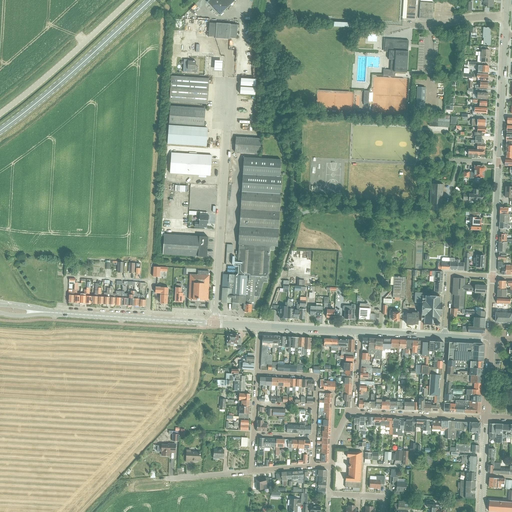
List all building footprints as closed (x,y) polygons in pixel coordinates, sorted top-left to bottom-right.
[(209,0),(207,2),(219,16),(235,0),(209,0)] [(407,0),(406,19),(416,19),(416,0),(407,0)] [(420,2),(419,18),(433,19),(434,3),(420,2)] [(215,37),(216,23),(209,23),(208,37),(215,37)] [(229,39),(229,38),(230,24),(216,23),(215,37),(215,38),(229,39)] [(408,41),(402,40),(402,41),(389,40),(390,39),(384,39),(384,43),(385,43),(384,48),(385,48),(385,50),(387,50),(387,51),(389,51),(388,60),(391,60),(390,70),(383,70),(383,76),(394,77),(394,72),(407,73),(408,52),(408,51),(408,41)] [(479,56),(481,56),(489,57),(490,50),(486,50),(486,47),(481,47),(481,50),(482,50),(482,52),(479,52),(479,56)] [(469,65),(478,66),(485,66),(485,63),(489,63),(489,57),(481,56),(481,62),(469,62),(469,65)] [(183,72),(197,73),(198,67),(196,66),(196,62),(188,61),(188,60),(184,60),(183,72)] [(222,61),(214,61),(214,71),(222,71),(222,61)] [(478,66),(478,74),(488,75),(488,72),(489,72),(489,66),(485,66),(478,66)] [(482,81),(482,82),(488,83),(488,81),(488,75),(478,74),(473,74),(473,77),(481,78),(481,80),(482,81)] [(169,101),(207,104),(209,79),(171,76),(169,101)] [(417,107),(424,108),(425,88),(417,88),(417,107)] [(477,99),(487,100),(488,93),(481,92),(481,89),(476,89),(475,95),(477,95),(477,99)] [(169,125),(204,127),(205,109),(170,106),(169,125)] [(487,108),(472,107),(470,107),(470,110),(473,110),(472,115),(481,115),(481,113),(486,114),(487,108)] [(429,126),(449,127),(450,116),(445,116),(445,118),(430,117),(429,126)] [(169,125),(167,144),(206,146),(207,128),(204,128),(203,128),(169,125)] [(475,127),(475,130),(477,130),(477,133),(475,133),(474,136),(483,136),(483,133),(486,133),(486,127),(475,127)] [(212,144),(221,144),(222,131),(218,131),(218,136),(212,136),(212,144)] [(235,152),(260,154),(261,139),(236,137),(235,152)] [(477,145),(477,150),(485,150),(485,144),(484,144),(484,141),(482,141),(482,137),(472,137),(472,138),(475,138),(475,145),(477,145)] [(468,152),(468,155),(474,155),(474,156),(474,157),(477,158),(477,156),(480,157),(484,158),(484,156),(485,150),(477,150),(468,149),(468,152)] [(171,153),(170,173),(210,176),(211,156),(171,153)] [(237,274),(234,274),(233,295),(246,296),(245,300),(254,300),(254,296),(257,296),(256,300),(259,300),(259,297),(263,283),(267,283),(267,279),(264,278),(264,277),(268,277),(270,250),(274,251),(274,247),(277,247),(282,177),(280,177),(281,160),(244,158),(238,244),(239,244),(237,274)] [(485,170),(485,168),(484,167),(484,166),(475,166),(475,172),(474,172),(474,173),(472,173),(472,172),(464,172),(464,177),(469,177),(469,178),(475,178),(475,177),(479,177),(481,178),(483,177),(484,171),(485,170)] [(430,210),(442,211),(444,185),(431,184),(430,210)] [(469,201),(482,201),(482,194),(478,194),(478,189),(473,189),(473,191),(474,191),(474,194),(464,194),(463,200),(469,200),(469,201)] [(191,194),(190,209),(209,211),(210,195),(191,194)] [(205,224),(208,224),(208,220),(209,220),(209,216),(208,216),(208,215),(199,214),(199,223),(195,223),(194,227),(205,228),(205,224)] [(501,216),(501,222),(510,223),(511,222),(511,217),(511,218),(511,214),(503,214),(503,216),(501,216)] [(482,229),(482,225),(481,225),(481,219),(476,218),(472,217),(471,221),(470,221),(470,223),(469,223),(469,224),(471,225),(471,229),(481,230),(481,229),(482,229)] [(501,229),(501,234),(507,235),(508,235),(508,231),(506,231),(506,229),(508,229),(509,225),(510,225),(511,225),(511,222),(510,223),(501,222),(500,229),(501,229)] [(163,254),(198,257),(207,257),(208,237),(199,236),(199,237),(164,234),(163,254)] [(509,242),(509,243),(511,242),(511,239),(510,240),(510,239),(507,239),(507,235),(501,234),(500,234),(500,242),(508,243),(508,242),(509,242)] [(500,251),(500,255),(499,255),(499,260),(507,261),(508,243),(500,242),(499,251),(500,251)] [(476,267),(484,267),(485,256),(476,255),(476,258),(475,258),(475,261),(476,261),(476,267)] [(438,269),(449,270),(450,262),(450,258),(443,258),(442,259),(442,261),(438,261),(438,269)] [(450,262),(449,270),(463,271),(463,263),(459,262),(459,260),(454,260),(454,259),(450,258),(450,262)] [(502,275),(511,275),(511,269),(511,265),(503,265),(503,271),(502,275)] [(197,275),(190,275),(189,299),(193,299),(193,300),(203,300),(208,300),(209,276),(208,276),(209,271),(197,271),(197,275)] [(433,283),(435,283),(442,283),(443,272),(432,271),(432,276),(433,276),(433,283)] [(245,304),(245,300),(246,296),(233,295),(234,274),(227,273),(227,274),(223,274),(221,297),(225,297),(225,303),(231,303),(232,303),(232,309),(237,310),(239,309),(239,303),(241,303),(241,304),(243,304),(245,304)] [(393,297),(405,298),(405,278),(394,277),(393,297)] [(467,291),(468,285),(464,285),(465,279),(454,278),(453,279),(452,295),(454,295),(464,295),(464,291),(467,291)] [(499,281),(498,289),(507,290),(507,288),(506,288),(506,281),(499,281)] [(184,299),(184,296),(183,296),(183,293),(181,293),(182,284),(176,283),(175,302),(183,302),(183,299),(184,299)] [(442,283),(435,283),(434,291),(430,291),(430,294),(440,294),(440,292),(441,292),(442,283)] [(474,285),(468,285),(467,291),(474,292),(474,293),(486,294),(487,286),(474,285)] [(155,288),(155,293),(161,293),(160,295),(160,304),(164,304),(167,304),(167,296),(167,294),(168,294),(168,289),(168,288),(155,288)] [(497,297),(497,298),(509,299),(509,297),(507,297),(507,294),(511,293),(511,290),(507,290),(498,289),(498,297),(497,297)] [(422,303),(422,307),(421,321),(424,321),(424,324),(439,325),(439,316),(441,316),(442,303),(441,303),(441,301),(440,301),(440,297),(428,296),(428,294),(415,293),(415,302),(422,303)] [(464,296),(464,295),(454,295),(454,309),(463,309),(464,296)] [(254,300),(245,300),(245,304),(244,304),(244,309),(245,309),(245,312),(251,313),(252,309),(255,309),(255,305),(254,304),(254,300)] [(279,318),(287,318),(288,303),(285,303),(285,307),(280,306),(280,309),(278,309),(278,313),(280,313),(279,318)] [(331,303),(328,303),(324,303),(324,309),(327,310),(326,318),(330,318),(330,319),(333,319),(333,318),(334,318),(335,310),(330,309),(331,303)] [(361,305),(360,305),(359,319),(375,320),(375,318),(379,318),(379,310),(374,310),(374,309),(372,309),(372,307),(368,303),(366,304),(361,304),(361,305)] [(354,319),(355,305),(351,304),(351,307),(344,306),(343,307),(343,310),(344,310),(345,311),(345,319),(351,319),(351,318),(354,319)] [(497,304),(496,322),(511,322),(511,313),(507,314),(507,310),(508,304),(497,304)] [(462,310),(462,314),(466,314),(475,314),(475,318),(485,318),(485,312),(475,311),(471,311),(462,310)] [(399,321),(400,312),(395,312),(395,311),(390,311),(389,319),(392,320),(394,320),(394,321),(395,321),(395,322),(397,322),(398,321),(399,321)] [(421,321),(421,313),(413,313),(412,314),(407,314),(407,325),(412,325),(412,324),(417,324),(418,321),(421,321)] [(485,318),(475,318),(474,318),(473,327),(468,327),(462,327),(462,332),(483,333),(484,332),(485,318)] [(228,335),(227,346),(229,346),(230,346),(230,344),(233,345),(233,343),(237,344),(237,345),(241,345),(241,339),(238,339),(238,335),(237,335),(237,334),(235,334),(234,335),(233,335),(228,335)] [(279,336),(273,336),(262,335),(262,343),(260,370),(266,370),(267,364),(272,365),(272,362),(272,355),(269,355),(269,350),(268,350),(268,348),(272,348),(272,353),(274,353),(275,348),(279,348),(279,336)] [(368,353),(374,354),(374,359),(378,359),(381,359),(382,357),(382,349),(382,339),(369,338),(369,345),(368,351),(368,353)] [(324,347),(331,347),(331,339),(324,339),(324,344),(322,344),(321,352),(324,352),(324,347)] [(341,347),(341,355),(353,356),(354,340),(338,339),(338,347),(341,347)] [(385,349),(390,349),(391,349),(391,340),(382,339),(382,349),(382,357),(383,357),(383,356),(384,356),(384,352),(385,352),(385,349)] [(400,340),(391,340),(391,349),(390,350),(394,350),(394,348),(399,348),(399,349),(398,349),(397,353),(399,353),(399,348),(400,340)] [(432,357),(434,357),(435,351),(435,342),(422,341),(422,342),(423,342),(422,351),(422,357),(429,357),(429,351),(433,352),(433,353),(432,353),(432,357)] [(444,343),(435,342),(435,351),(443,351),(444,343)] [(449,342),(448,351),(448,360),(454,361),(483,362),(484,344),(449,342)] [(240,355),(246,349),(243,347),(238,353),(240,355)] [(239,369),(243,369),(253,370),(254,357),(253,356),(253,354),(248,353),(248,356),(246,356),(246,359),(243,359),(243,362),(239,362),(239,369)] [(361,368),(372,368),(372,365),(369,365),(370,357),(368,357),(368,353),(362,353),(361,368)] [(473,368),(482,368),(483,368),(483,362),(454,361),(448,360),(447,367),(454,367),(470,368),(473,368)] [(428,367),(428,374),(440,375),(441,375),(442,368),(442,361),(434,361),(434,365),(433,367),(428,367)] [(344,370),(346,370),(352,371),(353,363),(343,363),(342,366),(344,366),(344,370)] [(229,380),(227,380),(227,381),(231,381),(236,381),(245,381),(245,376),(241,376),(241,374),(238,374),(238,370),(231,369),(231,374),(232,374),(232,376),(229,375),(229,380)] [(361,373),(360,381),(364,381),(365,378),(369,378),(369,380),(370,380),(371,373),(372,373),(361,373)] [(424,388),(423,397),(428,397),(431,397),(440,398),(440,389),(438,389),(439,379),(440,379),(440,375),(431,374),(427,374),(427,377),(430,378),(430,386),(426,386),(426,388),(424,388)] [(452,382),(468,383),(470,383),(482,384),(482,376),(460,375),(453,375),(447,374),(446,382),(452,382)] [(234,384),(234,391),(237,391),(244,391),(245,381),(238,381),(237,385),(234,384)] [(344,395),(351,395),(352,384),(344,384),(342,384),(342,389),(344,389),(344,395)] [(359,391),(359,394),(363,395),(368,395),(368,392),(367,392),(367,385),(360,385),(359,388),(359,391)] [(351,395),(344,395),(342,394),(340,394),(340,397),(344,398),(343,402),(346,402),(345,407),(349,407),(350,402),(351,402),(351,395)] [(359,401),(358,408),(364,408),(364,401),(365,401),(368,401),(368,395),(363,395),(359,394),(359,398),(363,398),(363,401),(359,401)] [(227,403),(228,400),(220,399),(220,409),(225,410),(225,403),(227,403)] [(381,409),(389,409),(389,402),(390,402),(390,400),(381,400),(381,409)] [(413,410),(414,402),(414,400),(409,400),(409,403),(404,402),(404,403),(404,410),(413,410)] [(455,412),(465,413),(465,406),(459,406),(459,401),(456,400),(455,404),(455,412)] [(465,406),(465,413),(480,414),(480,408),(481,402),(467,401),(459,401),(459,406),(465,406)] [(324,403),(319,403),(319,408),(318,412),(326,412),(331,412),(331,403),(324,403)] [(439,412),(439,404),(434,403),(434,406),(431,405),(430,411),(439,412)] [(239,413),(239,416),(248,417),(249,414),(249,407),(241,406),(240,406),(239,413)] [(318,412),(318,415),(323,416),(323,420),(331,420),(331,412),(326,412),(318,412)] [(234,422),(234,425),(248,425),(248,420),(248,417),(239,416),(239,419),(241,419),(240,422),(234,422)] [(365,428),(366,428),(373,428),(373,426),(373,418),(364,417),(364,423),(365,423),(365,428)] [(390,435),(392,435),(393,419),(380,418),(380,425),(386,426),(385,427),(390,428),(390,435)] [(405,419),(405,427),(405,431),(416,432),(416,427),(412,427),(412,420),(405,419)] [(263,423),(263,421),(257,420),(257,423),(257,431),(263,432),(266,432),(266,428),(268,429),(268,425),(267,425),(267,424),(263,424),(263,423)] [(432,421),(423,420),(423,430),(423,431),(427,431),(427,434),(431,434),(432,421)] [(440,430),(441,421),(432,420),(432,429),(440,430)] [(287,433),(293,433),(293,425),(288,425),(288,424),(287,423),(287,422),(285,421),(284,430),(287,430),(287,433)] [(449,439),(450,433),(450,421),(441,421),(440,430),(444,430),(444,431),(443,432),(443,435),(445,435),(445,439),(449,439)] [(456,431),(457,431),(464,431),(464,422),(450,421),(450,433),(451,434),(451,439),(456,439),(456,431)] [(469,441),(469,445),(479,446),(480,423),(464,422),(464,431),(465,431),(466,429),(469,429),(469,432),(475,433),(474,441),(469,441)] [(503,437),(503,441),(506,441),(506,438),(511,438),(511,436),(511,425),(503,424),(503,437)] [(157,446),(157,452),(161,452),(162,452),(162,456),(170,456),(170,452),(175,453),(176,444),(170,444),(170,446),(162,445),(162,446),(157,446)] [(456,444),(455,452),(459,453),(459,452),(471,453),(472,452),(479,453),(479,446),(469,445),(468,445),(468,444),(456,444)] [(224,457),(224,450),(214,449),(213,458),(218,458),(218,457),(224,457)] [(200,461),(200,452),(190,452),(191,450),(186,450),(186,462),(191,463),(192,460),(200,461)] [(345,487),(360,488),(362,452),(347,452),(347,457),(349,457),(348,476),(346,476),(345,487)] [(461,463),(468,464),(477,464),(477,456),(462,455),(459,455),(459,453),(455,452),(451,452),(451,455),(459,456),(462,456),(461,463)] [(328,463),(329,455),(321,454),(321,463),(328,463)] [(467,469),(467,472),(476,473),(476,464),(468,464),(468,468),(467,469)] [(287,480),(286,472),(281,473),(281,474),(276,474),(276,479),(278,479),(278,480),(282,480),(282,483),(283,483),(283,486),(287,486),(287,480)] [(461,472),(461,475),(466,475),(465,481),(476,481),(476,480),(475,480),(476,477),(476,473),(467,472),(461,472)] [(370,480),(369,488),(376,488),(376,489),(380,489),(380,484),(384,484),(385,476),(377,476),(377,477),(370,476),(370,480)] [(265,477),(256,480),(256,482),(254,482),(254,486),(256,486),(257,490),(263,490),(263,489),(269,489),(269,486),(270,486),(269,478),(265,478),(265,477)] [(397,486),(396,491),(405,491),(406,483),(397,483),(398,477),(393,477),(392,485),(397,486)] [(490,478),(489,487),(491,487),(496,488),(498,488),(499,488),(500,484),(505,484),(505,480),(505,479),(490,478)] [(476,481),(465,481),(460,480),(460,498),(475,499),(476,482),(476,481)] [(511,511),(511,490),(509,490),(508,500),(510,500),(510,502),(490,501),(489,511),(511,511)] [(289,511),(297,511),(298,505),(301,505),(301,499),(299,499),(290,499),(289,511)] [(395,504),(395,509),(398,509),(397,511),(407,511),(408,511),(407,511),(407,509),(411,510),(411,504),(404,504),(404,502),(398,501),(398,504),(395,504)] [(444,511),(445,510),(441,510),(441,506),(435,505),(435,503),(429,502),(429,501),(427,501),(426,507),(432,507),(431,511),(444,511)]
